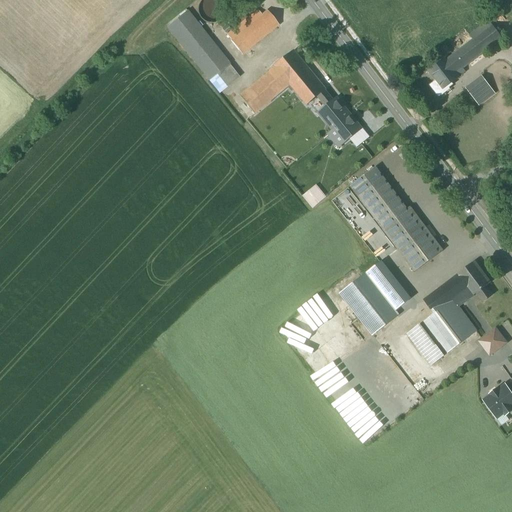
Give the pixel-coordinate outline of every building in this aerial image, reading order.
[(205,0),(204,1),(201,4),(199,8),(199,12),(200,16),(202,18),(205,21),(209,23),(212,23),(216,22),(219,20),(222,16),(223,11),(222,5),(219,2),(216,0),(205,0)] [(259,16),(255,11),(225,35),(240,54),(278,24),(267,10),(259,16)] [(239,78),(187,12),(167,28),(172,34),(209,81),(217,75),(227,88),(239,78)] [(502,39),(488,22),(470,36),(473,40),(445,61),(445,59),(428,71),(436,81),(429,86),(439,98),(450,90),(447,86),(465,73),(462,69),(502,39)] [(325,91),(289,52),(236,97),(252,115),(286,86),(304,107),(318,97),(325,91)] [(494,94),(481,77),(466,89),(478,105),(494,94)] [(343,143),(360,129),(337,100),(333,102),(325,91),(318,97),(327,108),(319,113),(343,143)] [(406,210),(382,178),(358,196),(415,272),(443,252),(410,208),(406,210)] [(474,263),(424,301),(435,315),(440,322),(458,308),(477,294),(483,302),(492,295),(486,288),(490,284),(474,263)] [(372,336),(412,305),(388,274),(387,275),(378,264),(340,294),(372,336)] [(440,322),(435,315),(408,335),(431,366),(476,332),(458,308),(440,322)] [(505,345),(494,330),(477,343),(487,357),(505,345)] [(491,396),(484,401),(496,418),(497,418),(503,413),(505,416),(511,411),(511,409),(511,408),(511,407),(511,395),(508,390),(505,386),(498,391),(497,390),(490,395),(491,396)] [(505,416),(503,413),(497,418),(502,425),(508,420),(505,416)]
